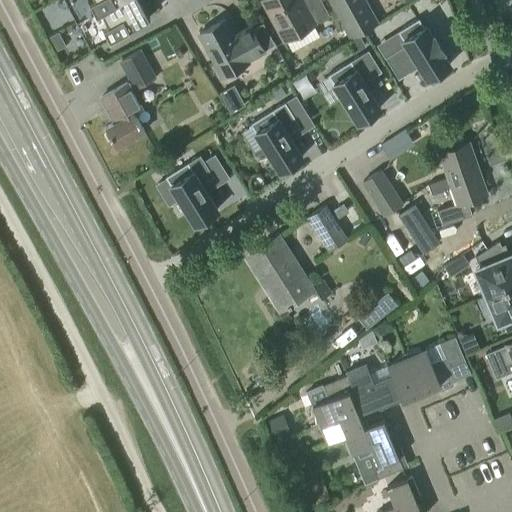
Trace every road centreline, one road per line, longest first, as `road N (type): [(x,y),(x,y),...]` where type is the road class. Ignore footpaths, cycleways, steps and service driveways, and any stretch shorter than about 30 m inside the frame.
road 1 (unclassified): [(258,511),(145,266),(0,2)]
road 2 (primary): [(203,511),(132,358),(4,134)]
road 3 (residential): [(496,60),(212,226)]
